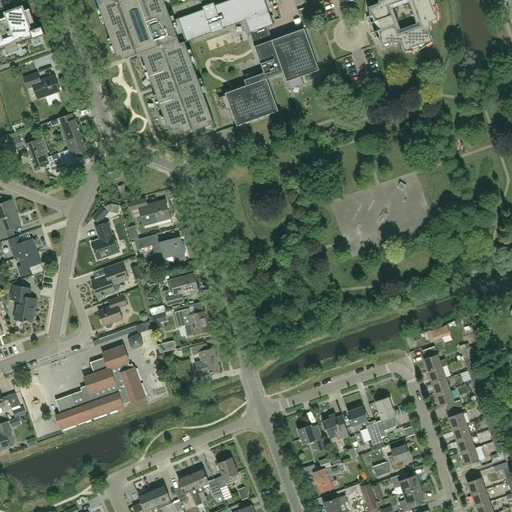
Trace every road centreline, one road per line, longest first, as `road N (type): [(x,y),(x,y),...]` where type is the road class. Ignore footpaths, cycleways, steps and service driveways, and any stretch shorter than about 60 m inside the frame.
road 1 (tertiary): [(264,415),(196,186),(183,171),(116,141)]
road 2 (residential): [(455,511),(406,373),(389,369),(264,415)]
road 3 (residential): [(120,511),(112,489),(125,475),(264,415)]
road 4 (tertiary): [(116,141),(62,0)]
